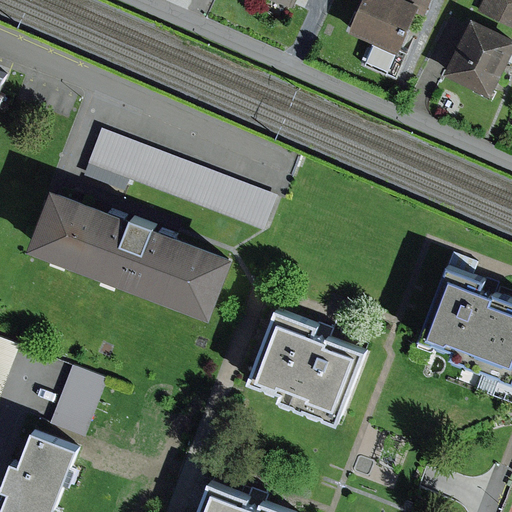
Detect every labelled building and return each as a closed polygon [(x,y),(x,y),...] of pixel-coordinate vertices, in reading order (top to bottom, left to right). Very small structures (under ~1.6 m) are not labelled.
[(355,0),(344,28),(396,50),(414,10),(423,14),(428,0),(355,0)] [(511,0),(482,0),(479,8),(511,24),(511,0)] [(507,42),(459,20),(435,70),(482,93),(507,42)] [(131,188),(134,179),(271,225),(284,188),(105,127),(89,173),(131,188)] [(220,263),(38,191),(15,248),(197,320),(220,263)] [(477,284),(431,268),(405,343),(438,354),(436,362),(501,384),(511,352),(511,308),(474,295),(477,284)] [(309,326),(264,310),(240,379),(274,391),(270,404),(329,424),(352,358),(304,341),(309,326)] [(0,397),(4,399),(26,341),(2,332),(0,336),(0,397)] [(41,511),(66,450),(20,433),(0,484),(0,511),(41,511)] [(270,511),(202,485),(190,511),(270,511)]
